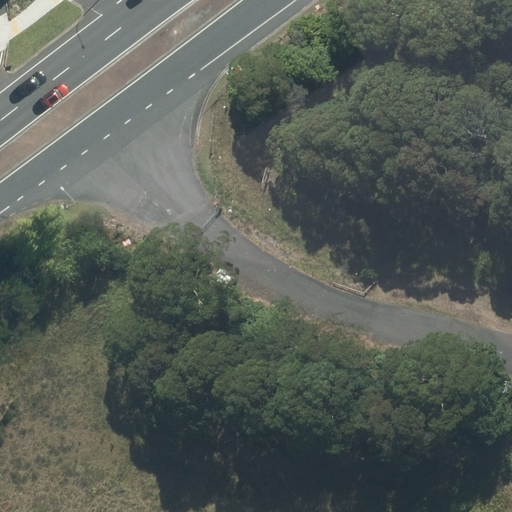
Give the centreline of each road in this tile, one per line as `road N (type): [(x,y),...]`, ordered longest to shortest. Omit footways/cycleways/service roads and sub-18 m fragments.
road 1 (track): [(511,368),(315,323),(155,195),(103,124)]
road 2 (primary): [(272,0),(0,200)]
road 3 (primary): [(0,113),(148,0)]
